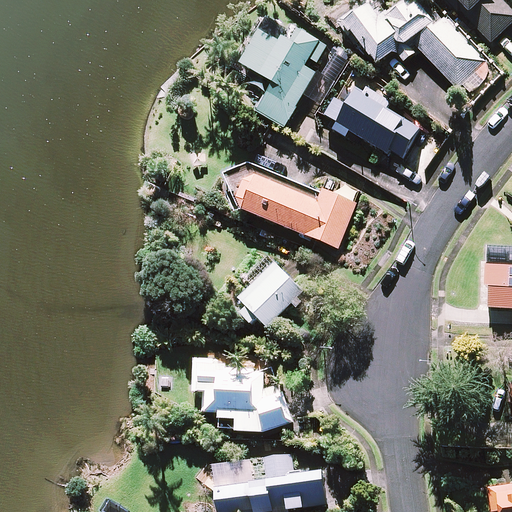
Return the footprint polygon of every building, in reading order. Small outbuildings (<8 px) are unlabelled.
[(485,82),(486,81),(487,80),(488,79),(489,77),(490,76),(490,75),(490,73),(490,72),(490,70),(490,69),(489,67),(489,66),(488,65),(487,64),(486,63),(445,19),(440,23),(419,0),(407,0),(385,21),(369,4),(343,28),(377,64),(394,51),(405,63),(418,51),(456,92),(462,87),(471,96),(485,82)] [(445,0),(456,11),(458,9),(491,44),(511,23),(511,14),(498,0),(445,0)] [(312,119),(323,98),(307,89),(316,74),(305,68),(308,61),(317,65),(325,51),(267,18),(240,65),(272,83),(255,113),(284,129),(295,110),(312,119)] [(388,104),(372,94),(369,100),(356,92),(346,107),(335,100),(325,117),(338,124),(333,131),(345,138),(349,132),(400,162),(419,131),(385,110),(388,104)] [(319,195),(249,164),(224,175),(238,210),(338,250),(356,206),(321,192),(319,195)] [(511,245),(488,244),(487,262),(511,263),(511,245)] [(511,263),(487,262),(486,284),(490,284),(489,306),(511,307),(511,263)] [(291,305),(295,310),(302,303),(298,298),(303,294),(275,265),(239,300),(247,308),(240,315),(249,325),(257,318),(267,328),(291,305)] [(224,367),(224,355),(206,354),(206,359),(193,359),(192,391),(205,392),(203,431),(265,432),(292,422),(272,370),(224,367)] [(293,476),(290,456),(211,467),(217,511),(282,511),(327,506),(322,472),(293,476)] [(500,509),(498,491),(511,488),(511,482),(489,486),(492,511),(500,509)] [(511,511),(511,488),(498,491),(500,509),(500,511),(511,511)]
